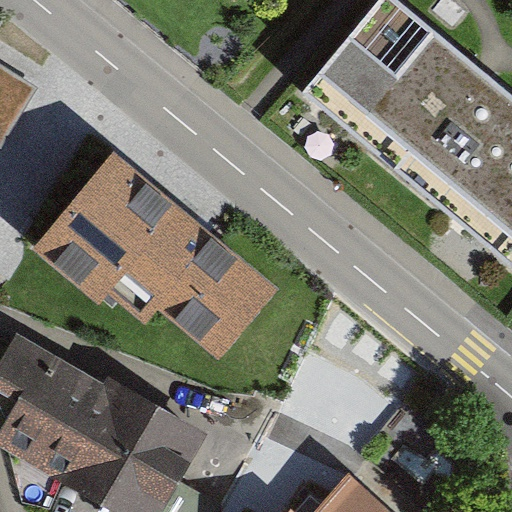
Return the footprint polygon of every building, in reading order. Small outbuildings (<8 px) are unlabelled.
[(511,72),(424,0),(383,0),(316,82),(511,242),(511,72)] [(0,123),(18,131),(44,72),(0,52),(0,123)] [(247,224),(110,122),(41,220),(174,317),(247,224)] [(212,420),(36,340),(17,382),(59,401),(42,439),(176,499),(212,420)] [(399,511),(356,474),(322,511),(262,511),(261,511),(399,511)]
